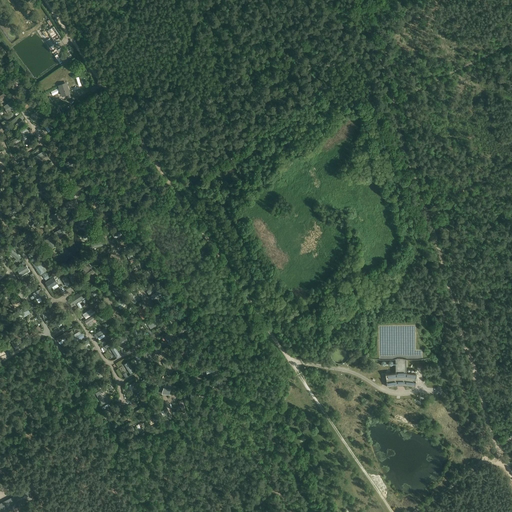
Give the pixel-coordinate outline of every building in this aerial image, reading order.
[(61,38),(54,27),(48,31),(55,42),(61,38)] [(54,57),(60,66),(63,64),(57,55),(54,57)] [(12,85),(20,80),(18,76),(9,82),(12,85)] [(63,96),(70,93),(68,86),(66,87),(64,83),(59,85),(63,96)] [(19,95),(27,90),(25,87),(17,92),(19,95)] [(8,112),(16,107),(12,101),(4,106),(8,112)] [(19,129),(26,122),(23,119),(16,127),(19,129)] [(23,140),(26,138),(24,133),(28,131),(26,127),(18,132),(23,140)] [(45,138),(54,132),(52,129),(43,135),(45,138)] [(65,160),(72,156),(68,149),(61,153),(65,160)] [(46,154),(36,160),(38,163),(48,157),(46,154)] [(23,169),(33,163),(31,159),(20,166),(23,169)] [(75,162),(73,159),(64,163),(66,167),(74,162),(75,162)] [(54,164),(51,161),(43,167),(46,170),(54,164)] [(61,183),(65,181),(58,171),(55,173),(61,183)] [(15,186),(20,197),(24,196),(19,184),(15,186)] [(67,187),(57,193),(59,196),(70,190),(67,187)] [(2,205),(11,200),(9,197),(0,202),(2,205)] [(92,206),(102,200),(100,197),(90,203),(92,206)] [(67,206),(70,205),(74,204),(74,207),(75,210),(79,209),(76,199),(66,202),(67,206)] [(30,219),(34,217),(29,206),(25,208),(30,219)] [(99,217),(108,212),(106,209),(97,214),(99,217)] [(52,215),(57,224),(63,221),(58,212),(52,215)] [(80,225),(80,224),(82,220),(85,222),(85,220),(88,222),(89,218),(81,214),(76,223),(80,225)] [(108,228),(118,221),(115,218),(105,225),(108,228)] [(24,219),(13,224),(15,228),(26,223),(24,219)] [(43,231),(35,222),(32,225),(41,234),(43,231)] [(54,233),(56,236),(67,230),(65,227),(54,233)] [(113,234),(115,237),(125,231),(122,228),(113,234)] [(85,240),(94,234),(92,230),(83,236),(85,240)] [(56,244),(51,236),(45,240),(50,248),(56,244)] [(120,246),(130,239),(127,236),(118,243),(120,246)] [(135,246),(124,253),(126,256),(127,256),(129,259),(135,254),(134,252),(137,249),(135,246)] [(9,252),(11,254),(13,255),(16,258),(19,260),(21,257),(12,249),(9,252)] [(133,269),(143,264),(141,260),(131,266),(133,269)] [(40,266),(42,264),(40,261),(39,262),(38,261),(34,264),(41,274),(45,271),(43,268),(42,269),(40,266)] [(92,266),(86,261),(80,267),(86,272),(92,266)] [(28,269),(26,265),(18,270),(20,274),(28,269)] [(145,278),(145,277),(146,276),(145,275),(149,273),(147,270),(138,275),(140,278),(144,276),(145,278)] [(108,275),(113,284),(117,282),(112,273),(108,275)] [(65,276),(62,278),(67,287),(70,284),(65,276)] [(35,280),(33,277),(25,282),(26,285),(35,280)] [(49,288),(58,283),(54,277),(46,282),(49,288)] [(123,292),(120,287),(119,285),(112,289),(116,296),(123,292)] [(148,291),(147,292),(149,294),(157,289),(155,286),(150,289),(149,288),(147,289),(148,291)] [(40,289),(33,293),(35,297),(39,294),(42,300),(46,297),(40,289)] [(6,300),(12,296),(9,290),(3,293),(6,300)] [(88,297),(89,299),(99,293),(97,290),(87,296),(88,297)] [(159,298),(161,296),(160,294),(161,294),(159,291),(151,297),(153,300),(158,296),(159,298)] [(83,298),(80,293),(70,299),(73,304),(83,298)] [(13,305),(21,301),(18,296),(11,300),(13,305)] [(118,306),(128,301),(126,297),(116,303),(118,306)] [(170,299),(162,304),(164,308),(170,304),(171,306),(173,305),(172,303),(172,302),(170,299)] [(97,302),(94,304),(96,308),(95,308),(97,311),(105,305),(103,303),(99,305),(97,302)] [(19,315),(22,313),(24,316),(30,312),(26,306),(20,310),(17,312),(19,315)] [(139,306),(136,308),(143,319),(146,317),(145,314),(139,306)] [(102,320),(111,314),(109,310),(99,317),(102,320)] [(51,320),(60,314),(58,311),(49,316),(51,320)] [(178,316),(176,313),(167,318),(169,321),(174,318),(176,317),(178,316)] [(96,318),(94,315),(85,321),(87,324),(96,318)] [(146,322),(148,325),(151,328),(158,323),(156,320),(155,319),(157,318),(155,316),(154,317),(146,322)] [(49,324),(51,328),(55,325),(56,327),(58,326),(57,324),(59,323),(57,319),(49,324)] [(33,337),(40,328),(37,326),(30,334),(33,337)] [(406,358),(431,358),(422,358),(422,350),(415,350),(415,326),(379,326),(380,358),(370,358),(370,359),(395,358),(395,373),(385,374),(387,387),(397,385),(397,382),(405,382),(405,385),(415,386),(416,374),(406,373),(406,358)] [(97,338),(107,331),(105,328),(95,334),(97,338)] [(59,342),(65,338),(69,335),(66,332),(56,338),(59,342)] [(169,344),(172,342),(167,334),(164,336),(167,341),(166,341),(168,343),(169,344)] [(118,344),(127,338),(125,335),(116,340),(118,344)] [(15,348),(21,344),(18,339),(12,342),(15,348)] [(83,346),(89,342),(88,340),(78,345),(80,348),(81,349),(84,347),(83,346)] [(156,343),(153,345),(156,350),(155,352),(156,354),(158,353),(158,354),(161,352),(156,343)] [(70,355),(78,350),(76,346),(68,352),(70,355)] [(120,355),(114,346),(111,348),(117,357),(120,355)] [(192,357),(194,360),(203,354),(201,351),(192,357)] [(88,363),(86,360),(76,365),(78,368),(88,363)] [(134,371),(128,362),(125,364),(130,373),(134,371)] [(148,372),(152,380),(153,382),(156,380),(155,379),(151,370),(148,372)] [(184,385),(187,383),(182,375),(182,376),(181,374),(179,375),(180,377),(179,377),(184,385)] [(151,385),(150,383),(151,383),(146,375),(142,377),(147,385),(148,385),(149,387),(151,385)] [(136,393),(142,389),(137,381),(131,384),(136,393)] [(162,390),(162,393),(169,394),(170,392),(170,391),(170,388),(170,387),(171,385),(168,384),(168,386),(163,386),(163,390),(162,390)] [(204,389),(201,390),(202,396),(205,396),(205,398),(209,397),(208,388),(204,389)] [(100,390),(95,393),(102,404),(105,402),(100,394),(101,393),(100,390)] [(153,393),(159,401),(161,399),(156,391),(153,393)] [(148,407),(142,398),(139,400),(145,408),(148,407)] [(124,410),(120,403),(119,402),(110,407),(112,410),(118,408),(120,412),(124,410)] [(133,413),(135,416),(143,411),(141,408),(133,413)] [(166,417),(167,417),(168,419),(172,418),(167,408),(163,410),(166,415),(165,415),(166,417)] [(147,418),(149,422),(154,420),(157,426),(161,424),(155,414),(147,418)] [(16,504),(31,496),(27,489),(0,503),(0,511),(10,508),(12,509),(17,507),(16,504)]
